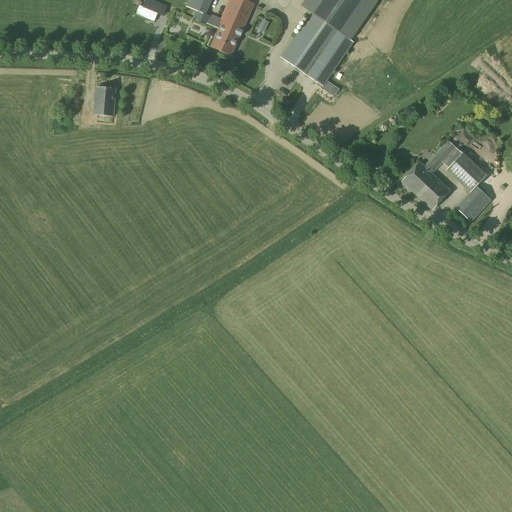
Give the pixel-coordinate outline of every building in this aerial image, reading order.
[(149,0),(146,0),(144,7),(139,5),(135,15),(154,23),(158,14),(162,16),(166,7),(167,8),(167,7),(149,0)] [(253,5),(242,0),(229,0),(221,19),(212,15),(211,17),(196,10),(192,19),(207,26),(208,25),(219,30),(211,48),(231,56),(253,5)] [(354,42),(351,41),(379,0),(305,0),(300,7),(311,14),(280,58),(324,87),(354,42)] [(264,33),(267,27),(261,24),(258,30),(264,33)] [(93,116),(113,117),(115,89),(95,88),(93,116)] [(448,141),(423,167),(419,163),(401,182),(432,211),(450,191),(432,175),(443,164),(448,169),(445,171),(469,194),(456,209),(471,223),(491,201),(476,187),(486,176),(462,153),(461,154),(448,141)]
